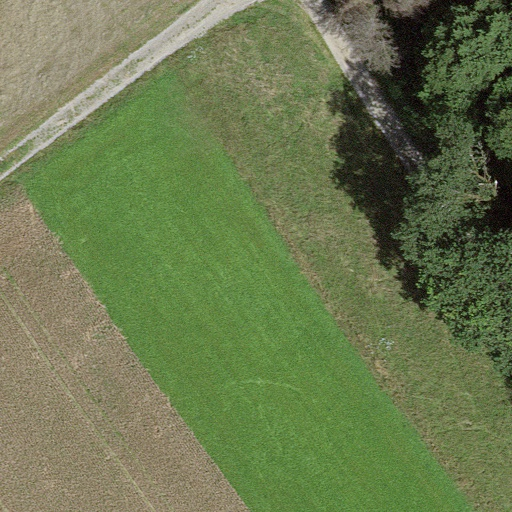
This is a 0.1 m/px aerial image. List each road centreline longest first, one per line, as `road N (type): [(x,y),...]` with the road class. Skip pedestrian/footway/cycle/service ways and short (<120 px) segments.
road 1 (track): [(332,0),(511,246)]
road 2 (track): [(230,0),(0,168)]
